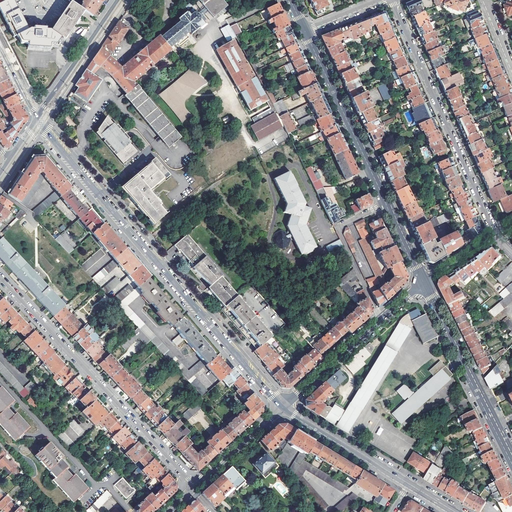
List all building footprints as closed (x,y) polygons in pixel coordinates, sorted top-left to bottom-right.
[(6,0),(0,3),(0,9),(14,37),(18,35),(22,42),(28,42),(28,48),(35,49),(46,50),(50,50),(50,44),(56,44),(59,40),(61,37),(62,38),(67,31),(72,24),(74,26),(77,21),(84,11),(80,8),(68,0),(6,0)] [(84,11),(92,16),(96,11),(101,3),(96,0),(85,0),(86,0),(85,0),(83,0),(82,3),(83,4),(80,8),(84,11)] [(200,0),(196,3),(210,20),(228,6),(223,0),(200,0)] [(309,0),(315,13),(316,13),(317,16),(325,12),(323,9),(329,6),(327,1),(330,0),(329,0),(309,0)] [(407,11),(408,10),(412,17),(423,13),(420,6),(421,5),(418,0),(415,0),(406,4),(406,5),(405,5),(405,7),(406,10),(407,11)] [(438,0),(440,5),(441,7),(445,6),(456,10),(457,8),(465,11),(468,4),(467,4),(467,2),(468,1),(468,0),(438,0)] [(278,3),(268,9),(272,19),(283,14),(282,12),(278,3)] [(181,22),(162,37),(170,49),(189,32),(191,35),(199,28),(200,29),(206,24),(193,9),(188,13),(187,13),(179,19),(181,22)] [(463,21),(467,31),(470,30),(483,25),(480,18),(482,17),(480,13),(478,14),(477,10),(466,15),(467,19),(463,21)] [(428,24),(429,23),(424,12),(423,13),(412,17),(417,29),(428,24)] [(383,13),(369,18),(372,26),(375,25),(376,27),(389,21),(386,14),(383,13)] [(268,21),(269,24),(273,22),(276,28),(272,30),(274,33),(275,33),(289,26),(286,20),(283,14),(272,19),(268,21)] [(371,29),(370,27),(372,27),(372,26),(369,18),(356,23),(361,35),(369,31),(371,29)] [(376,27),(380,35),(381,35),(392,29),(389,21),(376,27)] [(129,28),(119,22),(101,48),(104,51),(107,47),(113,51),(129,28)] [(242,33),(237,23),(230,27),(231,28),(235,36),(242,33)] [(353,40),(361,36),(361,35),(356,23),(347,27),(353,40)] [(67,31),(62,38),(64,40),(74,26),(72,24),(67,31)] [(417,29),(420,37),(432,32),(428,24),(417,29)] [(483,25),(470,30),(474,39),(487,34),(483,25)] [(275,33),(279,41),(281,41),(293,35),(290,28),(289,26),(275,33)] [(343,39),(344,41),(350,38),(351,40),(353,40),(347,27),(339,30),(343,39)] [(226,31),(231,39),(235,36),(231,28),(226,31)] [(384,43),(396,37),(392,29),(381,35),(384,43)] [(324,43),(327,49),(339,43),(338,42),(343,39),(339,30),(330,34),(321,37),(324,43)] [(432,32),(420,37),(424,45),(436,40),(437,39),(433,31),(432,32)] [(474,39),(468,42),(470,46),(475,44),(474,46),(475,49),(477,49),(477,50),(479,49),(491,44),(487,34),(474,39)] [(281,41),(281,42),(282,41),(286,48),(297,43),(295,39),(293,35),(281,41)] [(171,50),(170,49),(162,37),(160,36),(122,68),(134,82),(171,50)] [(384,43),(388,53),(389,53),(400,48),(396,37),(384,43)] [(254,78),(233,40),(216,50),(250,111),(267,101),(256,82),(259,81),(256,77),(254,78)] [(440,42),(437,43),(436,40),(424,45),(427,53),(442,46),(440,42)] [(281,51),(283,54),(287,51),(289,55),(300,50),(298,44),(297,43),(286,48),(281,51)] [(328,51),(331,58),(343,52),(339,43),(327,49),(328,51)] [(481,55),(482,56),(494,52),(491,44),(479,49),(480,51),(477,52),(479,56),(481,55)] [(442,46),(427,53),(431,61),(441,56),(444,55),(442,50),(445,49),(444,46),(442,46)] [(127,94),(137,86),(134,82),(122,68),(110,56),(111,55),(104,51),(101,48),(75,85),(79,88),(76,92),(74,91),(73,93),(87,102),(101,81),(94,75),(97,69),(100,71),(102,67),(113,77),(127,94)] [(389,53),(392,61),(393,61),(404,56),(400,48),(389,53)] [(289,55),(292,62),(304,57),(303,56),(300,50),(289,55)] [(343,52),(331,58),(335,66),(336,68),(347,62),(349,61),(345,52),(343,52)] [(497,59),(494,52),(482,56),(485,64),(497,59)] [(393,61),(397,70),(408,65),(404,56),(393,61)] [(431,61),(435,69),(445,65),(444,64),(446,63),(443,57),(442,58),(441,56),(431,61)] [(292,62),(287,65),(289,68),(294,66),(296,69),(307,64),(304,58),(304,57),(292,62)] [(482,65),(484,69),(487,68),(488,72),(500,67),(497,59),(485,64),(482,65)] [(356,63),(349,66),(347,62),(336,68),(338,73),(339,75),(352,69),(357,67),(356,63)] [(450,68),(448,63),(445,65),(435,69),(434,70),(435,74),(435,75),(436,78),(437,78),(439,82),(440,81),(450,77),(447,69),(450,68)] [(296,69),(291,72),(293,76),(297,73),(299,77),(310,72),(309,68),(307,64),(296,69)] [(397,70),(395,71),(399,79),(400,79),(412,73),(408,65),(397,70)] [(503,75),(500,67),(488,72),(492,80),(503,75)] [(191,69),(190,70),(197,78),(186,87),(183,92),(187,96),(196,90),(198,88),(200,86),(203,84),(206,83),(198,77),(191,69)] [(343,83),(344,85),(357,79),(352,69),(339,75),(343,83)] [(197,78),(190,70),(160,96),(182,122),(191,114),(180,103),(187,96),(183,92),(186,87),(197,78)] [(299,77),(297,78),(302,91),(316,84),(313,78),(310,72),(299,77)] [(402,84),(405,90),(406,90),(417,85),(416,84),(417,82),(416,79),(414,79),(412,73),(400,79),(401,80),(398,81),(400,85),(402,84)] [(450,77),(440,81),(445,92),(456,87),(463,84),(458,73),(450,77)] [(491,87),(492,91),(495,89),(507,84),(503,75),(492,80),(491,80),(492,81),(489,83),(488,85),(489,86),(491,87)] [(360,82),(358,78),(357,79),(344,85),(345,86),(347,92),(360,86),(359,82),(360,82)] [(0,83),(0,93),(12,88),(9,81),(8,79),(0,83)] [(385,83),(377,87),(384,102),(389,100),(392,98),(385,83)] [(302,91),(297,93),(299,97),(305,94),(309,103),(311,102),(322,97),(321,95),(316,84),(302,91)] [(495,96),(497,100),(511,94),(507,84),(495,89),(496,91),(493,92),(492,94),(493,96),(495,96)] [(406,97),(408,101),(411,100),(421,95),(417,85),(406,90),(409,96),(406,97)] [(124,96),(168,147),(180,137),(146,97),(137,86),(127,94),(124,96)] [(351,100),(364,93),(360,86),(347,92),(350,98),(351,100)] [(460,97),(456,87),(445,92),(449,102),(460,97)] [(12,88),(0,93),(0,94),(3,101),(16,95),(13,89),(12,88)] [(270,91),(267,92),(271,99),(273,105),(276,103),(270,91)] [(372,108),(365,93),(364,93),(351,100),(352,102),(358,114),(371,108),(372,108)] [(497,100),(500,108),(503,106),(511,102),(511,96),(511,94),(497,100)] [(3,101),(3,102),(7,110),(9,109),(20,103),(17,97),(16,95),(3,101)] [(410,104),(413,109),(425,103),(421,95),(411,100),(412,103),(410,104)] [(322,97),(311,102),(319,119),(330,114),(323,99),(322,97)] [(449,102),(453,111),(463,106),(467,104),(464,99),(461,100),(460,97),(449,102)] [(271,99),(267,101),(274,114),(271,115),(268,110),(253,119),(255,124),(251,126),(258,140),(284,127),(279,117),(273,105),(271,99)] [(287,113),(281,101),(276,103),(273,105),(279,117),(287,113)] [(511,114),(511,102),(503,106),(505,112),(507,116),(511,114)] [(20,103),(9,109),(13,119),(12,119),(13,122),(10,123),(11,125),(13,128),(17,135),(21,129),(27,121),(27,117),(20,103)] [(432,119),(425,103),(413,109),(411,109),(418,125),(432,119)] [(466,111),(465,111),(463,106),(453,111),(457,120),(468,115),(466,111)] [(376,119),(371,108),(358,114),(358,116),(363,125),(376,119)] [(376,119),(363,125),(364,127),(367,133),(379,128),(401,117),(397,109),(394,111),(397,117),(383,124),(382,123),(378,125),(376,119)] [(487,113),(491,124),(498,121),(496,117),(494,118),(491,111),(487,113)] [(290,133),(296,130),(287,113),(279,117),(284,127),(287,134),(290,133)] [(333,119),(330,114),(319,119),(317,120),(319,126),(318,127),(321,132),(323,131),(336,125),(333,119)] [(457,120),(460,128),(472,123),(468,115),(457,120)] [(129,148),(131,146),(129,144),(130,143),(128,140),(116,126),(114,124),(113,124),(106,116),(97,130),(98,131),(101,134),(100,134),(102,137),(105,140),(114,151),(119,156),(119,157),(120,156),(125,162),(133,154),(129,148)] [(297,122),(300,128),(315,121),(313,117),(310,118),(309,116),(297,122)] [(3,122),(0,123),(0,132),(1,132),(6,128),(4,125),(6,124),(8,127),(11,125),(10,123),(7,119),(3,122)] [(423,131),(425,136),(425,135),(437,130),(432,119),(418,125),(421,132),(423,131)] [(460,128),(465,137),(476,133),(472,123),(460,128)] [(129,139),(117,125),(116,126),(128,140),(129,139)] [(336,125),(323,131),(327,140),(340,134),(337,128),(336,125)] [(17,135),(13,128),(12,129),(11,128),(10,129),(10,130),(6,133),(13,141),(15,138),(17,136),(17,135)] [(368,136),(373,146),(384,140),(385,140),(383,137),(386,135),(384,130),(381,131),(379,128),(367,133),(368,136)] [(437,130),(425,135),(430,145),(441,139),(437,130)] [(0,141),(4,148),(6,148),(8,149),(13,141),(6,133),(4,134),(2,132),(1,133),(1,132),(0,132),(0,141)] [(320,132),(309,138),(310,141),(321,135),(320,132)] [(476,133),(465,137),(468,146),(481,140),(480,136),(478,137),(476,132),(476,133)] [(340,134),(327,140),(334,155),(347,149),(343,140),(340,134)] [(430,145),(429,145),(434,155),(439,153),(441,156),(447,153),(441,139),(430,145)] [(114,151),(105,140),(103,141),(113,153),(114,151)] [(373,146),(375,151),(382,147),(381,147),(386,144),(384,140),(373,146)] [(468,146),(473,156),(486,150),(481,140),(468,146)] [(347,149),(334,155),(346,180),(359,174),(353,162),(351,158),(347,149)] [(486,150),(473,156),(476,165),(489,159),(492,158),(488,149),(486,150)] [(392,151),(378,157),(382,166),(383,169),(398,162),(397,158),(395,159),(392,151)] [(43,175),(54,188),(60,197),(72,187),(46,156),(33,157),(8,195),(23,205),(39,183),(38,182),(43,175)] [(125,162),(120,156),(119,157),(119,156),(117,158),(123,165),(126,163),(125,162)] [(149,219),(154,225),(166,215),(159,206),(160,205),(151,194),(148,191),(154,186),(163,179),(162,177),(167,172),(155,158),(149,163),(151,165),(148,167),(146,169),(123,188),(128,194),(131,197),(144,213),(149,219)] [(449,158),(438,164),(442,172),(453,167),(449,158)] [(476,165),(480,174),(491,169),(493,168),(489,159),(476,165)] [(388,179),(390,182),(401,177),(404,176),(400,168),(405,166),(402,160),(398,162),(383,169),(388,178),(388,179)] [(128,194),(123,188),(146,169),(145,167),(120,188),(126,195),(128,194)] [(310,167),(305,169),(316,191),(323,187),(318,179),(316,180),(310,167)] [(453,167),(442,172),(445,181),(457,175),(453,167)] [(485,183),(495,179),(491,169),(480,174),(485,183)] [(288,230),(287,234),(290,240),(293,241),(301,255),(305,253),(308,254),(312,252),(313,249),(317,247),(306,225),(311,208),(304,206),(305,203),(289,171),(274,179),(287,205),(284,212),(291,214),(287,226),(288,230)] [(170,176),(167,172),(162,177),(163,179),(154,186),(156,188),(170,176)] [(445,181),(444,181),(449,191),(450,190),(461,185),(457,175),(445,181)] [(391,184),(395,192),(406,187),(401,177),(390,182),(391,184)] [(495,179),(485,183),(488,190),(500,185),(503,184),(500,177),(495,179)] [(455,197),(464,193),(461,185),(450,190),(452,195),(453,194),(455,197)] [(488,190),(493,202),(501,199),(505,197),(500,185),(488,190)] [(60,197),(79,219),(91,209),(72,187),(60,197)] [(326,195),(323,187),(316,191),(332,224),(337,222),(336,220),(338,219),(338,218),(344,216),(344,215),(344,214),(343,211),(341,210),(340,211),(338,208),(336,209),(334,204),(331,205),(326,195)] [(406,187),(395,192),(395,194),(402,208),(414,202),(406,187)] [(36,218),(60,197),(54,188),(30,209),(34,212),(34,216),(36,218)] [(162,204),(152,192),(151,194),(160,205),(162,204)] [(455,197),(457,203),(467,199),(464,193),(455,197)] [(372,202),(368,194),(355,200),(357,205),(355,206),(355,205),(350,207),(353,214),(365,208),(371,205),(372,202)] [(511,194),(505,197),(501,199),(506,211),(511,208),(511,194)] [(0,206),(8,211),(13,204),(3,198),(1,197),(0,198),(0,206)] [(144,213),(131,197),(129,199),(134,205),(135,204),(137,206),(138,208),(137,208),(143,215),(144,213)] [(457,203),(454,205),(458,214),(461,213),(471,208),(467,199),(457,203)] [(414,202),(402,208),(403,210),(407,220),(420,213),(418,208),(417,209),(414,202)] [(167,214),(160,205),(159,206),(166,215),(167,214)] [(8,211),(0,206),(0,218),(2,220),(3,221),(4,220),(7,222),(12,214),(8,211)] [(462,214),(459,215),(462,222),(465,221),(465,222),(474,217),(475,217),(471,208),(461,213),(462,214)] [(79,219),(92,234),(93,234),(104,224),(101,221),(91,209),(79,219)] [(21,210),(16,217),(19,219),(26,213),(21,210)] [(420,213),(407,220),(408,222),(412,230),(425,223),(420,213)] [(446,230),(449,235),(437,241),(444,256),(453,250),(461,245),(456,235),(446,214),(439,217),(442,224),(445,222),(448,229),(446,230)] [(425,223),(412,230),(416,238),(420,246),(434,239),(429,228),(430,227),(431,229),(442,224),(439,217),(425,223)] [(465,222),(464,222),(465,224),(466,223),(469,229),(477,225),(479,225),(477,220),(476,221),(476,220),(475,220),(474,217),(465,222)] [(380,219),(369,225),(373,234),(374,233),(384,228),(380,219)] [(363,220),(354,224),(357,230),(358,230),(362,239),(358,241),(376,277),(382,274),(382,272),(365,237),(368,236),(364,227),(366,226),(363,220)] [(104,247),(114,259),(125,250),(114,236),(104,224),(93,234),(101,243),(100,244),(101,245),(100,246),(102,248),(104,247)] [(467,235),(467,234),(462,237),(464,243),(482,232),(477,225),(469,229),(467,231),(469,234),(467,235)] [(345,228),(343,234),(352,253),(355,251),(352,244),(354,242),(350,234),(351,233),(348,227),(345,228)] [(370,242),(373,249),(379,246),(382,251),(393,246),(388,237),(384,228),(374,233),(376,239),(370,242)] [(287,246),(290,240),(287,234),(281,232),(275,234),(273,240),(276,246),(282,248),(287,246)] [(178,251),(176,252),(189,268),(204,255),(187,234),(174,245),(176,248),(177,247),(179,250),(178,251)] [(462,237),(460,234),(456,235),(461,245),(464,243),(462,237)] [(61,235),(56,239),(69,254),(74,250),(61,235)] [(0,239),(0,258),(12,272),(17,277),(29,290),(54,317),(64,307),(66,306),(2,238),(0,239)] [(326,247),(329,253),(343,245),(340,239),(326,247)] [(434,239),(420,246),(424,254),(425,253),(426,255),(428,259),(435,261),(444,256),(437,241),(434,239)] [(393,246),(382,251),(378,252),(385,266),(386,269),(389,268),(389,267),(400,261),(396,254),(393,246)] [(344,247),(338,249),(343,259),(348,256),(344,247)] [(100,248),(80,266),(85,271),(105,254),(100,248)] [(501,257),(492,249),(477,259),(485,267),(488,271),(501,257)] [(125,250),(114,259),(119,264),(120,266),(119,268),(120,270),(122,268),(129,276),(140,266),(132,258),(125,250)] [(204,255),(189,268),(191,269),(192,268),(207,283),(210,286),(221,277),(222,276),(204,255)] [(97,283),(119,264),(114,259),(92,278),(93,280),(97,283)] [(472,262),(469,264),(479,273),(485,267),(477,259),(472,262)] [(400,261),(389,267),(389,268),(394,277),(406,280),(407,277),(403,269),(400,261)] [(511,261),(496,278),(500,283),(511,271),(511,261)] [(470,277),(472,279),(479,273),(469,264),(464,267),(461,269),(470,277)] [(148,279),(149,278),(140,266),(129,276),(138,287),(148,279)] [(336,282),(340,287),(346,283),(349,280),(355,275),(356,274),(353,269),(348,272),(336,282)] [(449,276),(457,283),(461,280),(464,283),(470,277),(461,269),(456,272),(449,276)] [(383,275),(382,274),(376,277),(378,283),(385,280),(384,279),(383,275)] [(116,277),(102,289),(107,294),(121,282),(116,277)] [(237,296),(221,277),(210,286),(205,290),(221,309),(222,308),(236,297),(237,296)] [(376,277),(366,280),(369,287),(374,285),(379,284),(378,283),(376,277)] [(394,277),(393,277),(386,284),(385,285),(393,294),(400,288),(406,283),(406,280),(394,277)] [(447,277),(441,282),(440,288),(443,295),(444,297),(446,299),(449,306),(458,301),(470,296),(465,292),(454,298),(453,296),(454,296),(451,290),(451,291),(450,289),(454,285),(454,283),(447,277)] [(138,287),(134,291),(117,305),(138,328),(150,341),(188,381),(194,376),(206,365),(215,358),(212,353),(213,352),(199,336),(187,322),(186,322),(169,303),(160,292),(148,279),(138,287)] [(340,287),(350,298),(355,294),(346,283),(340,287)] [(386,284),(385,283),(378,289),(378,290),(385,301),(392,296),(393,294),(385,285),(386,284)] [(129,285),(112,300),(117,305),(134,291),(129,285)] [(369,287),(369,288),(378,308),(384,302),(385,301),(378,290),(377,290),(374,285),(369,287)] [(363,289),(356,292),(358,298),(357,299),(359,302),(355,304),(358,306),(368,317),(369,316),(371,314),(372,311),(372,307),(363,289)] [(489,312),(495,317),(511,302),(511,292),(511,294),(507,296),(489,312)] [(236,297),(222,308),(230,317),(248,339),(256,349),(264,343),(270,337),(236,297)] [(0,316),(10,307),(3,299),(0,301),(0,316)] [(458,301),(449,306),(450,308),(453,313),(462,309),(458,301)] [(368,317),(358,306),(351,312),(361,323),(363,321),(368,317)] [(9,320),(10,321),(17,314),(10,307),(0,316),(0,318),(5,324),(9,320)] [(64,307),(54,317),(61,324),(71,314),(64,307)] [(462,309),(453,313),(454,315),(456,320),(465,315),(462,309)] [(437,337),(425,314),(420,316),(417,310),(408,314),(409,316),(406,317),(403,319),(400,323),(399,322),(361,384),(345,411),(334,404),(331,408),(325,418),(334,424),(337,420),(339,421),(336,426),(347,432),(410,329),(409,328),(411,326),(414,325),(423,344),(437,337)] [(347,330),(350,333),(356,328),(361,323),(351,312),(340,322),(347,330)] [(9,322),(12,326),(9,328),(12,331),(15,329),(19,333),(20,332),(27,325),(17,314),(10,321),(9,322)] [(61,324),(73,337),(83,327),(71,314),(61,324)] [(465,315),(456,320),(457,321),(459,326),(468,321),(465,315)] [(509,319),(507,317),(502,322),(503,324),(511,331),(509,334),(511,337),(511,322),(509,319)] [(335,324),(336,325),(333,328),(341,336),(347,330),(340,322),(339,321),(335,324)] [(468,321),(459,326),(460,327),(462,332),(472,327),(468,321)] [(93,332),(86,324),(83,327),(73,337),(80,344),(93,332)] [(20,332),(27,339),(34,332),(27,325),(20,332)] [(472,327),(462,332),(463,333),(465,339),(475,334),(472,327)] [(138,328),(120,344),(125,349),(138,338),(145,345),(150,341),(138,328)] [(341,336),(333,328),(327,333),(334,342),(341,336)] [(24,341),(32,350),(42,341),(34,332),(27,339),(24,341)] [(96,341),(99,338),(93,332),(80,344),(86,351),(96,341)] [(334,342),(327,333),(320,340),(327,348),(334,342)] [(475,334),(465,339),(466,340),(468,344),(478,340),(475,334)] [(320,340),(313,346),(320,355),(327,348),(320,340)] [(478,340),(468,344),(469,346),(472,351),(481,346),(478,340)] [(35,354),(32,357),(35,359),(38,357),(48,347),(42,341),(32,350),(35,354)] [(86,351),(92,358),(101,350),(103,348),(96,341),(86,351)] [(375,348),(370,342),(353,358),(345,364),(354,374),(365,364),(363,362),(371,355),(375,348)] [(256,349),(253,352),(260,360),(272,350),(273,349),(269,345),(267,347),(264,343),(256,349)] [(481,346),(472,351),(472,352),(475,357),(484,352),(481,346)] [(38,357),(44,363),(54,353),(48,347),(38,357)] [(322,358),(313,349),(306,356),(314,365),(316,364),(322,358)] [(92,358),(99,365),(108,357),(101,350),(92,358)] [(260,360),(266,366),(276,358),(278,356),(272,350),(260,360)] [(484,352),(475,357),(475,358),(478,363),(487,358),(484,352)] [(44,363),(55,375),(56,374),(65,366),(65,365),(54,353),(44,363)] [(99,365),(105,371),(116,361),(110,355),(108,357),(99,365)] [(305,355),(298,362),(298,363),(307,372),(308,371),(314,365),(306,356),(305,355)] [(206,365),(220,382),(230,373),(216,357),(215,358),(206,365)] [(270,375),(272,376),(280,369),(283,366),(276,358),(266,366),(264,367),(270,375)] [(479,364),(483,374),(489,368),(488,367),(491,365),(487,358),(478,363),(479,364)] [(441,370),(445,366),(439,360),(430,368),(436,374),(411,397),(409,395),(412,393),(404,384),(397,391),(405,399),(407,397),(409,398),(392,414),(400,423),(450,379),(449,378),(441,370)] [(0,372),(19,393),(24,388),(0,361),(0,372)] [(105,371),(111,378),(121,368),(116,361),(105,371)] [(298,363),(293,368),(294,369),(301,377),(305,373),(307,372),(298,363)] [(502,384),(504,383),(499,373),(501,372),(498,365),(485,378),(489,384),(491,390),(502,384)] [(59,377),(64,382),(62,384),(65,387),(75,378),(65,366),(56,374),(55,375),(53,377),(56,380),(59,377)] [(441,370),(449,378),(453,375),(445,366),(441,370)] [(111,378),(118,385),(129,376),(121,368),(111,378)] [(272,376),(282,388),(285,388),(289,388),(301,377),(294,369),(286,376),(280,369),(272,376)] [(223,379),(228,386),(232,383),(240,377),(238,375),(234,370),(230,373),(223,379)] [(330,378),(326,382),(332,389),(344,378),(338,371),(330,378)] [(126,394),(130,398),(139,389),(140,388),(129,376),(118,385),(125,392),(126,394)] [(188,381),(203,397),(209,392),(194,376),(188,381)] [(65,387),(72,394),(73,393),(82,384),(76,377),(75,378),(65,387)] [(240,377),(232,383),(238,390),(246,384),(241,378),(240,377)] [(511,378),(504,383),(502,384),(506,389),(511,386),(511,378)] [(25,387),(29,392),(36,386),(32,381),(25,387)] [(321,386),(317,389),(325,398),(333,391),(332,389),(326,382),(321,386)] [(73,393),(80,401),(90,392),(82,384),(73,393)] [(237,391),(245,401),(246,400),(254,393),(249,388),(246,384),(238,390),(237,391)] [(0,423),(15,441),(30,427),(17,413),(14,415),(13,414),(7,407),(14,401),(2,387),(0,388),(0,423)] [(130,398),(138,406),(147,398),(139,389),(130,398)] [(317,389),(305,400),(306,403),(306,406),(308,408),(318,415),(324,406),(322,404),(321,401),(325,398),(317,389)] [(80,401),(86,408),(96,399),(90,392),(80,401)] [(247,401),(243,404),(249,411),(261,401),(255,395),(254,393),(246,400),(247,401)] [(27,401),(32,408),(36,405),(30,398),(27,401)] [(138,406),(144,413),(153,405),(147,398),(138,406)] [(86,408),(83,411),(90,417),(88,419),(90,421),(91,419),(97,425),(99,423),(109,413),(105,409),(104,407),(96,399),(86,408)] [(264,405),(261,401),(249,411),(247,413),(253,420),(259,416),(263,412),(264,405)] [(196,403),(182,415),(187,420),(201,408),(196,403)] [(144,413),(150,420),(161,410),(161,409),(156,404),(155,405),(154,404),(153,405),(144,413)] [(331,408),(325,404),(324,406),(318,415),(323,418),(324,419),(325,418),(331,408)] [(150,420),(157,427),(166,419),(162,415),(164,413),(161,410),(150,420)] [(474,410),(461,417),(466,426),(467,426),(479,420),(478,419),(477,417),(474,410)] [(246,414),(243,411),(237,417),(246,427),(248,426),(253,420),(247,413),(246,414)] [(101,427),(106,432),(108,430),(117,421),(109,413),(99,423),(102,427),(101,427)] [(237,417),(228,425),(237,435),(242,431),(246,427),(237,417)] [(174,425),(167,418),(166,419),(157,427),(164,434),(174,425)] [(74,419),(68,424),(79,435),(84,430),(74,419)] [(182,424),(179,420),(174,425),(164,434),(175,446),(185,436),(189,432),(186,428),(181,433),(179,433),(177,431),(177,429),(182,424)] [(467,426),(470,433),(474,431),(475,432),(483,428),(482,426),(479,420),(467,426)] [(111,433),(111,432),(114,436),(123,428),(117,421),(108,430),(111,433)] [(278,425),(269,434),(278,444),(283,449),(287,443),(288,442),(295,430),(286,424),(282,425),(278,425)] [(237,435),(228,425),(222,431),(231,441),(236,437),(237,435)] [(218,432),(207,442),(209,445),(217,454),(224,447),(231,441),(222,431),(218,427),(215,429),(218,432)] [(114,436),(113,437),(120,445),(130,435),(123,428),(114,436)] [(475,433),(478,440),(486,436),(484,430),(483,428),(475,432),(475,433)] [(62,430),(57,435),(70,449),(75,444),(62,430)] [(302,434),(295,430),(288,442),(301,451),(287,472),(293,477),(303,460),(308,451),(314,442),(306,437),(302,434)] [(260,441),(270,452),(278,444),(269,434),(265,437),(260,441)] [(130,435),(120,445),(127,453),(137,443),(130,435)] [(185,436),(175,446),(181,453),(189,446),(191,444),(185,436)] [(475,442),(478,449),(480,448),(490,443),(487,437),(486,436),(478,440),(475,442)] [(73,501),(87,487),(74,473),(72,476),(70,474),(65,468),(67,466),(63,461),(60,458),(63,455),(50,441),(35,455),(54,476),(52,479),(73,501)] [(314,442),(308,451),(316,456),(322,447),(316,443),(314,442)] [(125,454),(134,464),(138,460),(147,453),(137,443),(127,453),(125,454)] [(277,460),(282,465),(293,447),(287,443),(283,449),(277,460)] [(480,448),(485,456),(494,451),(492,447),(490,443),(480,448)] [(217,454),(209,445),(201,452),(209,460),(215,455),(217,454)] [(446,445),(441,453),(450,459),(454,454),(446,445)] [(181,453),(198,471),(208,462),(209,460),(201,452),(201,451),(196,454),(189,446),(181,453)] [(322,447),(316,456),(324,461),(330,452),(324,448),(322,447)] [(483,457),(486,465),(490,463),(490,464),(499,460),(498,458),(494,451),(485,456),(483,457)] [(332,452),(330,452),(324,461),(332,466),(338,457),(332,452)] [(6,453),(0,458),(0,460),(6,467),(9,470),(12,466),(9,462),(4,458),(7,455),(6,453)] [(135,471),(138,474),(142,470),(153,460),(147,453),(138,460),(142,465),(135,471)] [(266,453),(253,465),(265,478),(278,466),(266,453)] [(424,459),(415,454),(409,463),(418,468),(424,459)] [(338,457),(332,466),(340,471),(346,461),(340,458),(338,457)] [(433,465),(424,459),(418,468),(428,474),(433,465)] [(153,460),(142,470),(150,480),(162,469),(153,460)] [(347,489),(348,487),(303,460),(293,477),(323,511),(329,506),(302,476),(306,470),(343,493),(346,489),(347,489)] [(490,465),(493,473),(503,468),(499,461),(499,460),(490,464),(490,465)] [(346,461),(340,471),(349,476),(354,466),(348,462),(346,461)] [(86,462),(84,464),(91,472),(93,470),(86,462)] [(9,470),(18,480),(21,476),(14,468),(17,465),(15,463),(15,464),(12,466),(9,470)] [(443,471),(433,465),(428,474),(425,480),(432,484),(434,485),(441,474),(443,471)] [(356,467),(354,466),(349,476),(357,481),(362,471),(356,467)] [(225,473),(222,475),(235,489),(235,490),(245,482),(232,467),(225,473)] [(493,473),(498,481),(507,476),(504,470),(503,468),(493,473)] [(148,488),(150,491),(161,481),(167,475),(162,469),(150,480),(147,483),(149,486),(148,488)] [(377,496),(384,484),(374,478),(366,474),(362,471),(357,481),(355,484),(360,487),(377,496)] [(445,476),(441,474),(434,485),(438,488),(440,489),(446,480),(444,479),(445,476)] [(161,481),(162,483),(162,484),(162,485),(164,488),(173,481),(167,475),(161,481)] [(217,480),(212,485),(224,498),(224,499),(235,489),(222,475),(217,480)] [(498,481),(485,488),(491,495),(498,503),(500,502),(511,495),(511,486),(508,479),(507,476),(498,481)] [(123,478),(115,485),(126,498),(127,497),(131,493),(131,492),(132,491),(131,490),(132,490),(132,489),(123,478)] [(446,480),(440,489),(442,490),(446,493),(454,482),(449,479),(448,481),(446,480)] [(164,488),(161,490),(168,498),(172,494),(176,490),(176,487),(176,484),(173,481),(164,488)] [(235,490),(238,493),(247,484),(245,482),(235,490)] [(454,482),(446,493),(453,497),(454,498),(459,490),(458,489),(460,486),(454,482)] [(377,496),(375,499),(385,505),(394,490),(386,486),(384,484),(377,496)] [(207,489),(202,494),(214,507),(224,498),(212,485),(207,489)] [(459,490),(454,498),(456,499),(464,504),(470,494),(463,490),(465,487),(462,485),(459,490)] [(161,490),(160,489),(153,496),(161,504),(166,499),(168,498),(161,490)] [(112,496),(107,490),(96,501),(101,506),(112,496)] [(151,493),(144,499),(145,499),(154,510),(156,508),(161,504),(153,496),(151,493)] [(341,511),(359,497),(353,493),(332,510),(332,511),(330,511),(341,511)] [(479,498),(470,493),(470,494),(464,504),(466,505),(470,508),(472,509),(479,498)] [(498,503),(502,511),(506,511),(508,511),(509,511),(511,511),(511,495),(500,502),(498,503)] [(4,498),(0,501),(0,507),(1,509),(9,502),(4,498)] [(477,511),(480,511),(486,503),(479,498),(472,509),(477,511)] [(145,499),(134,509),(136,511),(151,511),(152,511),(154,510),(145,499)] [(9,502),(1,509),(4,511),(13,511),(17,509),(11,503),(12,502),(10,500),(9,502)] [(192,502),(189,505),(194,511),(203,511),(205,511),(195,500),(192,502)] [(95,511),(101,506),(96,501),(87,510),(88,511),(95,511)] [(403,511),(421,511),(424,509),(413,502),(409,502),(403,511)]
